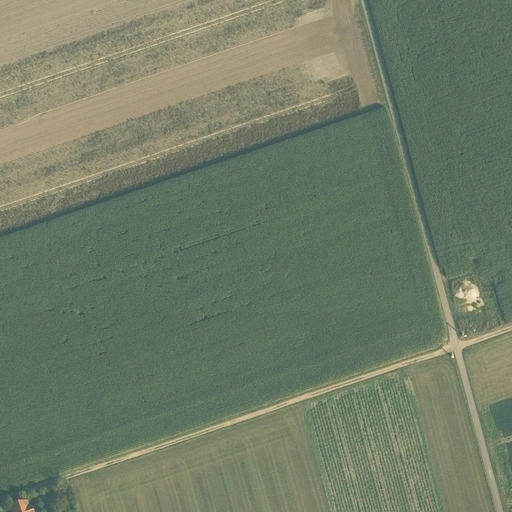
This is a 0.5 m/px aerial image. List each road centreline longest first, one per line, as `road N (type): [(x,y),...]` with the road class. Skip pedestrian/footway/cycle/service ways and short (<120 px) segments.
road 1 (track): [(511,328),(0,500)]
road 2 (track): [(499,511),(363,0)]
